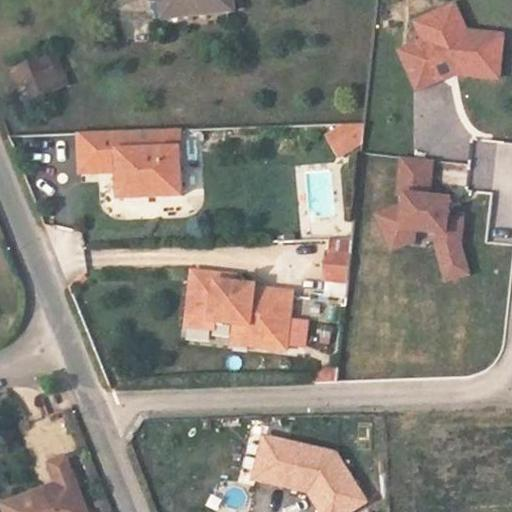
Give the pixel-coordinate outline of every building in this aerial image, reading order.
[(235,0),(163,0),(165,19),(236,11),(235,0)] [(418,21),(426,38),(403,49),(420,87),(445,76),(442,69),(455,63),(458,70),(480,72),(482,57),(502,59),(505,32),(467,29),(455,4),(418,21)] [(56,54),(14,71),(26,102),(69,85),(56,54)] [(482,57),(480,72),(501,74),(502,59),(482,57)] [(442,69),(445,76),(458,70),(455,63),(442,69)] [(351,124),(344,129),(354,145),(365,139),(366,124),(351,124)] [(181,129),(81,132),(81,161),(120,160),(121,170),(122,197),(184,195),(181,129)] [(344,129),(332,136),(342,152),(354,145),(344,129)] [(409,206),(401,205),(382,214),(391,235),(406,227),(420,229),(440,231),(443,231),(442,244),(452,278),(473,271),(465,242),(467,217),(453,216),(454,208),(444,207),(445,196),(432,195),(436,158),(406,155),(402,193),(410,193),(409,206)] [(120,160),(81,161),(81,172),(121,170),(120,160)] [(444,207),(454,208),(455,197),(445,196),(444,207)] [(57,276),(84,274),(82,227),(54,228),(57,276)] [(406,227),(391,235),(397,248),(419,238),(420,229),(406,227)] [(351,253),(330,251),(327,277),(348,279),(351,253)] [(257,281),(236,279),(219,277),(220,269),(194,267),(188,320),(214,323),(215,316),(237,318),(252,320),(250,340),(288,344),(288,340),(288,339),(290,317),(291,317),(294,289),(257,285),(257,281)] [(237,271),(220,269),(219,277),(236,279),(237,271)] [(345,300),(346,284),(322,282),(321,297),(345,300)] [(291,317),(290,317),(288,339),(288,340),(305,341),(308,319),(291,317)] [(252,320),(237,318),(235,338),(250,340),(252,320)] [(328,511),(353,511),(371,501),(341,454),(271,437),(261,478),(315,491),(328,511)] [(91,511),(70,455),(54,461),(62,481),(7,502),(10,511),(91,511)]
